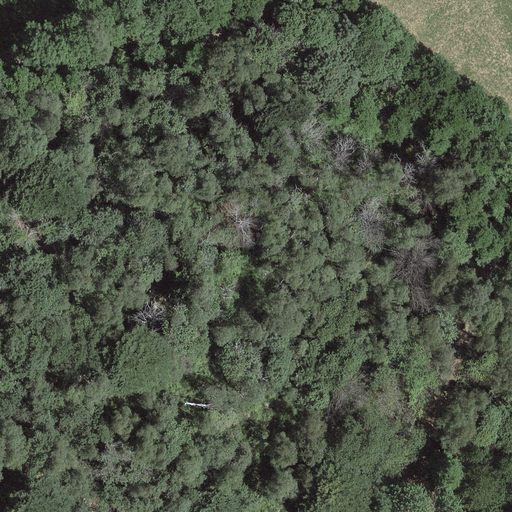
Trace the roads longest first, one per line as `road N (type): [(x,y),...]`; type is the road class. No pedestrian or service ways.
road 1 (track): [(407,511),(410,471),(443,360),(496,264),(501,228)]
road 2 (track): [(296,0),(442,105),(502,180),(505,197)]
